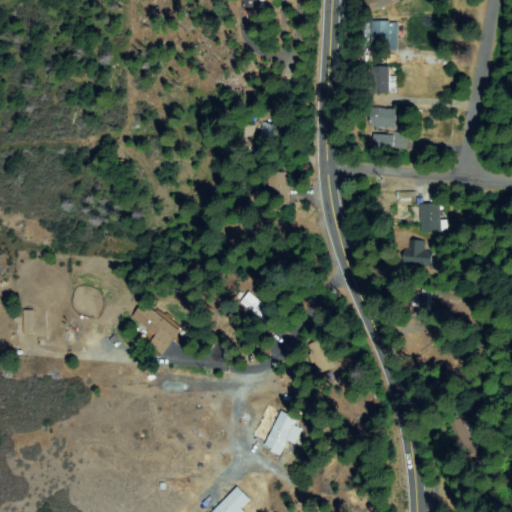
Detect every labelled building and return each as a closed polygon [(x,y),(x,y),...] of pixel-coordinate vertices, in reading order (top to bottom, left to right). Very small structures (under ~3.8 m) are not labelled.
[(248,10),(245,0),(262,0),(264,7),(248,10)] [(364,0),(393,0),(394,2),(370,14),(364,0)] [(391,24),(390,48),(373,48),(374,24),(391,24)] [(389,93),(373,92),(374,70),(390,70),(389,93)] [(395,112),(394,129),(370,129),(370,111),(395,112)] [(265,123),(276,125),(275,138),(263,136),(265,123)] [(256,126),(256,149),(241,149),(241,126),(256,126)] [(406,134),(405,149),(391,148),(391,150),(373,148),(374,135),(393,136),(393,133),(406,134)] [(288,200),(268,197),(270,174),(291,176),(288,200)] [(396,193),(414,193),(414,201),(396,201),(396,193)] [(440,203),(442,230),(425,232),(422,205),(440,203)] [(261,235),(237,236),(236,227),(260,226),(261,235)] [(421,242),(421,252),(430,252),(430,266),(402,265),(403,251),(408,251),(408,241),(421,242)] [(385,275),(371,276),(370,264),(384,263),(385,275)] [(427,289),(427,318),(416,318),(416,306),(409,306),(409,294),(420,294),(420,289),(427,289)] [(434,297),(436,289),(459,292),(458,301),(434,297)] [(239,302),(249,292),(277,316),(267,327),(239,302)] [(135,318),(143,306),(179,331),(164,352),(152,344),(159,335),(135,318)] [(24,312),(34,312),(33,335),(24,335),(24,312)] [(329,339),(335,368),(315,373),(309,343),(329,339)] [(451,419),(465,412),(482,445),(468,452),(451,419)] [(304,430),(297,444),(287,439),(280,452),(268,446),(284,413),(296,419),(293,425),(304,430)] [(216,511),(239,489),(250,500),(238,511),(216,511)]
